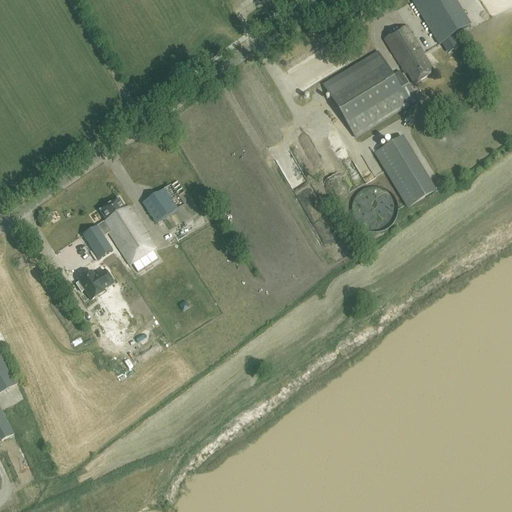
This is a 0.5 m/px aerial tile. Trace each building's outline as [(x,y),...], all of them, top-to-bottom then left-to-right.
[(411,0),(439,45),(470,26),(454,0),(411,0)] [(410,83),(430,71),(403,25),(381,38),(401,72),(403,71),(410,83)] [(324,86),(332,99),(356,139),(418,102),(400,71),(393,76),(378,53),(324,86)] [(266,136),(277,129),(271,117),(259,124),(266,136)] [(336,150),(327,130),(315,135),(325,156),(336,150)] [(284,148),(286,152),(293,149),(291,145),(296,143),(292,132),(269,141),(273,152),(284,148)] [(396,142),(375,154),(408,209),(429,196),(396,142)] [(298,182),(305,199),(314,195),(307,179),(298,182)] [(156,225),(186,205),(171,184),(142,204),(156,225)] [(398,213),(398,210),(398,209),(397,207),(397,204),(396,202),(396,201),(394,198),(393,197),(391,195),(390,193),(388,191),(386,190),(384,189),(381,188),(379,188),(378,188),(375,187),(374,188),(371,188),(369,188),(367,189),(365,190),(363,191),(360,193),(359,194),(357,196),(356,198),(354,200),(353,202),(353,204),(352,207),(352,209),(352,211),(352,213),(352,216),(353,218),(354,220),(355,222),(356,223),(357,225),(359,227),(361,229),(363,230),(365,231),(367,232),(368,233),(370,233),(372,233),(375,234),(378,233),(380,233),(382,233),(383,232),(386,231),(388,230),(390,228),(391,227),(393,225),(394,223),(395,221),(396,219),(397,218),(397,215),(398,213)] [(189,202),(199,196),(197,192),(186,198),(189,202)] [(100,211),(106,221),(97,227),(104,237),(109,234),(130,266),(156,250),(128,207),(125,209),(119,199),(100,211)] [(104,237),(97,227),(83,236),(99,261),(113,252),(104,237)] [(84,292),(91,302),(105,293),(104,292),(114,285),(105,272),(95,278),(92,273),(78,282),(79,284),(76,286),(81,294),(84,292)] [(0,350),(0,393),(18,384),(0,350)] [(14,435),(0,408),(0,439),(1,442),(14,435)]
